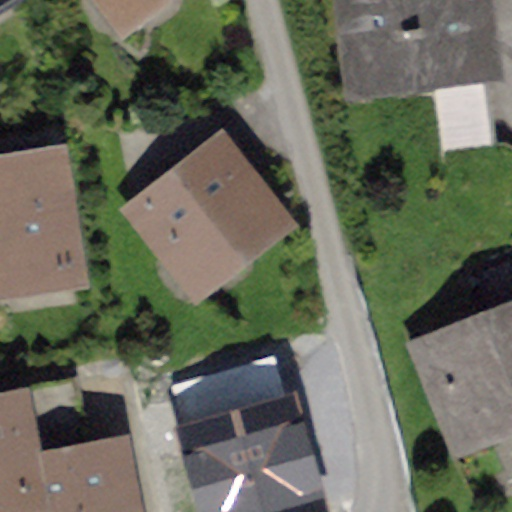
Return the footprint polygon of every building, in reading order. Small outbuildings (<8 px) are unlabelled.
[(116,0),(125,11),(139,0),(116,0)] [(472,0),(348,0),(359,77),(481,61),(472,0)] [(218,154),(146,210),(198,276),(270,220),(218,154)] [(0,279),(65,269),(49,163),(0,170),(0,279)] [(502,325),(431,353),(462,428),(482,420),(506,480),(511,477),(511,263),(483,276),(502,325)] [(6,391),(7,394),(24,493),(28,511),(122,511),(112,456),(83,461),(67,379),(6,391)] [(0,497),(24,493),(7,394),(0,395),(0,497)]
